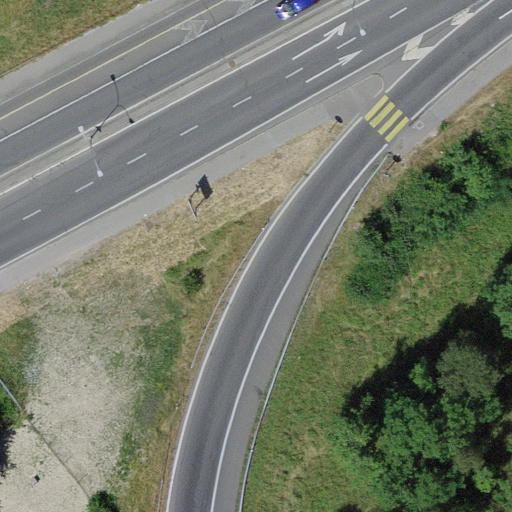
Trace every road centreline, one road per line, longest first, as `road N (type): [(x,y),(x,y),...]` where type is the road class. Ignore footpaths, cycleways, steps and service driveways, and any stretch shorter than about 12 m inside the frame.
road 1 (motorway): [(198,511),(234,364),(276,270),(357,153),(502,0)]
road 2 (primary): [(0,249),(424,0)]
road 3 (primary): [(281,0),(0,146)]
